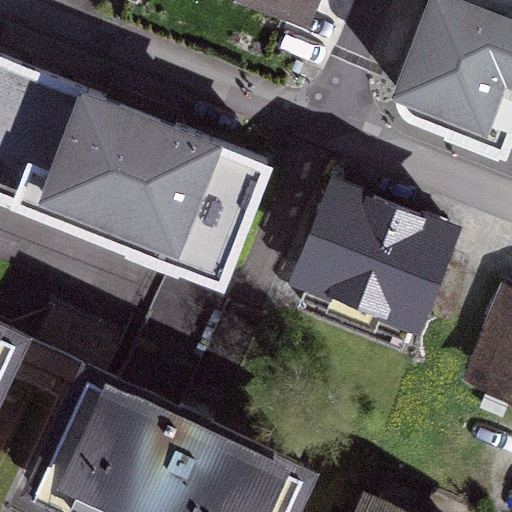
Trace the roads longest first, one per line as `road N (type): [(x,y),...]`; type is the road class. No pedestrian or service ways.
road 1 (residential): [(19,0),(323,123)]
road 2 (residential): [(323,123),(511,201)]
road 3 (residential): [(323,123),(376,0)]
